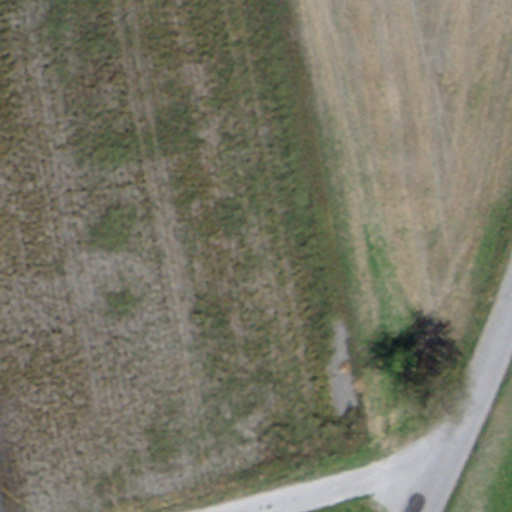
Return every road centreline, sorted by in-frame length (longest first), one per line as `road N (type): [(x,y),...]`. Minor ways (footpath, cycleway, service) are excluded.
road 1 (unclassified): [(263,511),(450,455)]
road 2 (unclassified): [(450,455),(511,293)]
